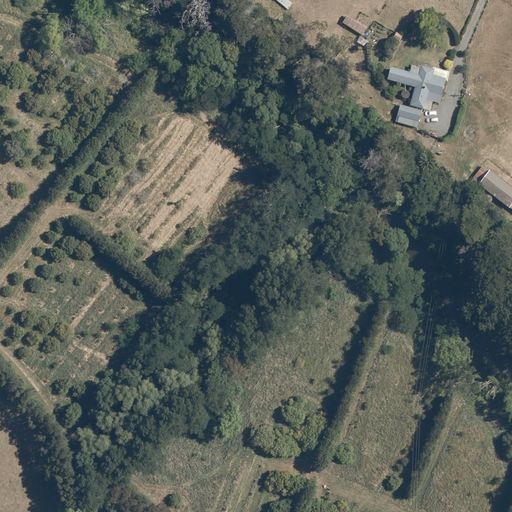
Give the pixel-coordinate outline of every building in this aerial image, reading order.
[(293,4),(288,0),(276,0),(287,10),(293,4)] [(367,28),(346,15),(342,22),(362,35),(367,28)] [(447,72),(412,64),(410,71),(390,67),(387,80),(414,86),(410,105),(430,110),(432,101),(440,103),(447,72)] [(422,110),(400,104),(395,121),(417,127),(422,110)] [(511,188),(489,170),(478,184),(511,212),(511,188)]
